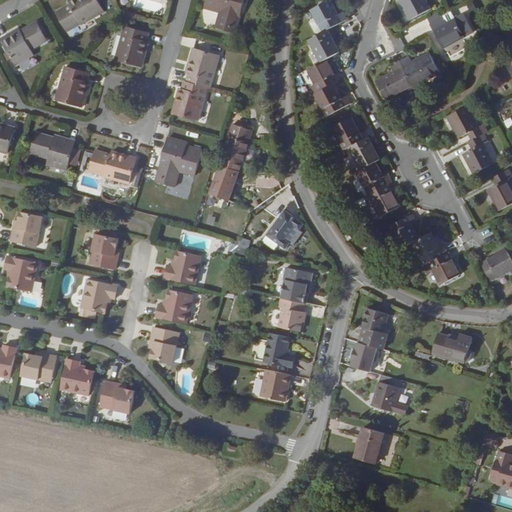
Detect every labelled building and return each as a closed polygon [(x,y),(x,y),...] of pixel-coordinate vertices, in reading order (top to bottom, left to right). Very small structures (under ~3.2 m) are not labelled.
[(103,12),(96,0),(71,0),(68,2),(69,5),(56,12),(66,31),(80,23),(81,24),(103,12)] [(167,0),(130,0),(128,8),(162,18),(167,0)] [(243,0),(207,0),(204,10),(219,14),(215,28),(230,32),(233,22),(237,24),(239,16),(236,15),(239,3),(243,4),(243,0)] [(331,29),(351,19),(346,10),(341,12),(334,0),(328,0),(314,8),(326,32),(331,29)] [(401,0),(412,19),(432,9),(427,0),(401,0)] [(452,13),(445,17),(448,24),(456,20),(452,13)] [(448,24),(445,17),(430,24),(433,28),(445,49),(467,38),(474,33),(465,16),(456,20),(448,24)] [(14,65),(29,57),(26,51),(30,49),(45,41),(35,24),(20,32),(19,29),(0,40),(14,65)] [(147,39),(148,32),(126,25),(117,58),(142,65),(149,40),(147,39)] [(326,32),(312,39),(324,61),(329,59),(343,51),(331,29),(326,32)] [(194,49),(191,60),(194,61),(189,76),(187,83),(207,89),(209,89),(219,57),(194,49)] [(411,56),(402,61),(416,86),(442,71),(432,52),(414,62),(411,56)] [(341,80),(329,59),(324,61),(310,69),(316,82),(312,84),(317,93),(336,83),(341,80)] [(416,86),(402,61),(393,66),(396,71),(379,80),(390,100),(416,86)] [(81,107),(84,96),(82,95),(86,82),(88,74),(65,67),(56,100),(81,107)] [(207,89),(187,83),(184,82),(183,90),(179,104),(176,103),(173,114),(198,121),(207,89)] [(344,98),(336,83),(317,93),(329,116),(353,104),(348,96),(344,98)] [(488,133),(492,130),(487,121),(482,124),(472,105),(451,116),(461,136),(471,131),(475,139),(488,133)] [(351,146),(366,138),(354,116),(335,126),(347,149),(351,146)] [(503,120),(506,128),(511,125),(511,120),(511,117),(503,120)] [(0,151),(7,154),(14,129),(0,124),(0,151)] [(234,132),(225,161),(244,167),(253,139),(234,132)] [(475,139),(471,141),(475,149),(466,154),(477,173),(497,163),(486,144),(492,141),(488,133),(475,139)] [(31,153),(48,158),(52,159),(51,165),(66,170),(74,142),(54,136),(53,139),(37,134),(31,153)] [(382,159),(370,136),(366,138),(351,146),(363,169),(378,161),(382,159)] [(200,154),(186,149),(181,148),(182,143),(169,139),(165,153),(169,154),(165,166),(162,165),(160,173),(165,174),(162,184),(176,188),(180,173),(193,177),(200,154)] [(129,184),(136,159),(112,152),(110,156),(96,152),(90,172),(105,176),(104,178),(129,184)] [(244,167),(225,161),(216,191),(232,196),(254,204),(255,199),(246,196),(247,195),(237,190),(244,167)] [(385,175),(378,161),(363,169),(359,171),(370,193),(390,184),(394,181),(390,172),(385,175)] [(511,166),(497,175),(500,183),(490,188),(501,209),(511,203),(511,166)] [(401,206),(390,184),(370,193),(366,196),(370,205),(375,202),(382,216),(401,206)] [(300,224),(304,227),(307,221),(290,206),(272,231),(291,245),(294,240),(290,237),(300,224)] [(19,225),(15,224),(12,241),(38,246),(45,215),(22,210),(20,220),(19,225)] [(414,241),(417,240),(410,225),(414,222),(409,213),(385,227),(397,250),(414,241)] [(306,228),(304,227),(300,224),(290,237),(294,240),(297,242),(306,228)] [(441,247),(433,231),(417,240),(414,241),(426,264),(450,251),(446,244),(441,247)] [(119,252),(120,247),(122,237),(99,233),(93,264),(119,269),(122,253),(119,252)] [(178,261),(176,261),(172,260),(170,274),(201,280),(207,251),(182,246),(180,255),(179,255),(178,261)] [(511,252),(509,247),(482,262),(493,280),(511,269),(511,252)] [(463,274),(450,251),(426,264),(430,273),(435,271),(442,285),(463,274)] [(34,292),(40,262),(9,256),(6,270),(11,270),(10,277),(11,277),(9,287),(34,292)] [(292,278),(287,296),(288,297),(309,302),(314,285),(318,283),(320,273),(294,266),(291,278),(292,278)] [(122,285),(91,279),(85,309),(110,314),(112,305),(113,305),(114,298),(120,299),(122,285)] [(169,301),(168,301),(164,300),(162,313),(192,320),(199,290),(174,285),(172,294),(171,294),(169,301)] [(76,291),(71,304),(78,306),(82,292),(76,291)] [(309,302),(288,297),(286,305),(289,306),(285,325),(304,330),(309,311),(307,310),(309,302)] [(365,331),(361,340),(379,345),(388,347),(392,330),(387,329),(392,311),(373,305),(367,323),(372,324),(369,333),(365,331)] [(160,340),(159,345),(157,355),(179,359),(185,328),(160,323),(156,339),(160,340)] [(295,336),(276,332),(269,359),(293,365),(296,354),(293,354),(291,353),(292,348),(295,336)] [(454,353),(467,357),(473,339),(460,334),(458,340),(449,337),(449,335),(440,332),(433,352),(452,359),(454,353)] [(379,345),(361,340),(357,348),(356,347),(353,357),(354,357),(352,364),(371,370),(379,345)] [(19,350),(6,347),(5,352),(0,351),(0,378),(12,381),(19,350)] [(465,363),(467,357),(454,353),(452,359),(465,363)] [(61,358),(44,355),(43,358),(38,357),(28,356),(24,379),(55,385),(61,358)] [(83,369),(84,364),(70,361),(65,393),(94,398),(99,373),(89,371),(89,370),(83,369)] [(296,375),(272,369),(266,396),(290,402),(292,392),(290,390),(292,383),(294,384),(296,375)] [(393,385),(395,377),(381,373),(372,404),(407,413),(409,404),(396,401),(400,386),(393,385)] [(126,391),(126,387),(110,383),(105,410),(135,416),(140,393),(131,392),(126,391)] [(385,431),(364,426),(356,456),(377,462),(385,431)] [(495,448),(500,433),(485,429),(481,444),(495,448)] [(227,454),(239,457),(241,448),(230,445),(227,454)] [(511,462),(511,460),(511,451),(502,449),(499,458),(498,458),(494,472),(501,474),(499,480),(498,482),(511,485),(511,462)] [(480,465),(483,454),(476,451),(473,463),(480,465)] [(492,478),(499,480),(501,474),(494,472),(492,478)] [(511,507),(511,497),(496,495),(495,504),(511,507)]
